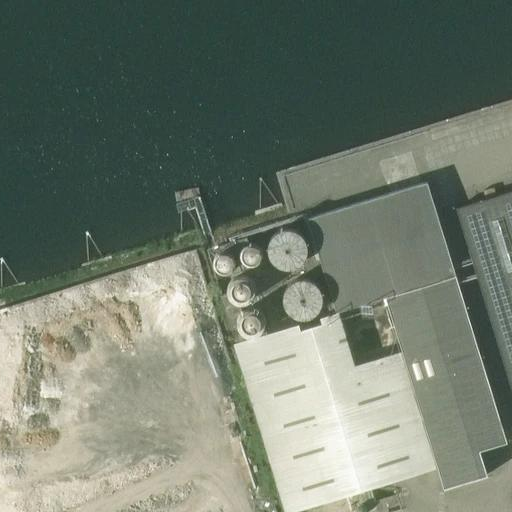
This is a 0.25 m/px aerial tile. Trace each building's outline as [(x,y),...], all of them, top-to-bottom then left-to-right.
[(480,450),(507,442),(427,178),(306,214),(334,307),(384,292),(444,488),(487,474),(480,450)] [(485,199),(496,196),(493,188),(482,191),(485,199)] [(511,191),(457,208),(511,391),(511,191)] [(303,245),(303,242),(303,240),(303,237),(302,235),(301,232),(299,230),(298,228),(296,227),(294,225),(292,224),(289,223),(287,222),(284,222),(282,222),(279,222),(277,223),(275,224),(272,225),(270,227),(268,228),(267,230),(265,232),(264,235),(264,237),(263,240),(263,242),(263,245),(264,247),(264,250),(265,252),(267,254),(268,256),(270,258),(272,259),(274,260),(277,261),(279,262),(282,262),(284,262),(287,262),(289,261),(292,260),(294,259),(296,258),(298,256),(299,254),(301,252),(302,250),(303,247),(303,245)] [(317,290),(317,288),(317,285),(316,283),(316,280),(315,278),(313,276),(312,274),(310,272),(308,271),(305,269),(303,268),(301,268),(298,267),(296,267),(293,268),(291,268),(288,269),(286,271),(284,272),(282,274),(281,276),(279,278),(278,280),(277,283),(277,285),(277,288),(277,290),(277,293),(278,295),(279,297),(281,299),(282,301),(284,303),(286,305),(288,306),(291,307),(293,307),(296,308),(298,308),(301,307),(303,307),(305,306),(308,305),(310,303),(312,301),(313,299),(315,297),(316,295),(316,293),(317,290)]
